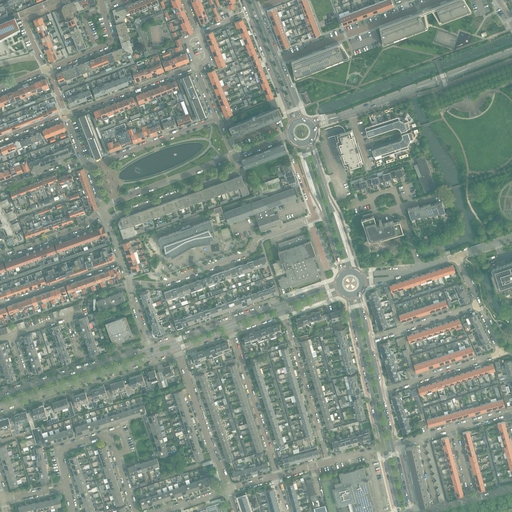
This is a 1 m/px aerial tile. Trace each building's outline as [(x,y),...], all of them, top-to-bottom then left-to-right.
[(7,0),(0,0),(5,9),(8,8),(9,12),(12,11),(10,7),(7,0)] [(18,0),(12,0),(14,4),(16,3),(18,8),(16,9),(17,11),(22,9),(21,6),(20,4),(18,0)] [(79,0),(78,0),(74,2),(77,10),(83,7),(79,0)] [(143,0),(139,0),(138,1),(141,9),(142,9),(143,12),(145,11),(144,8),(147,7),(143,0)] [(384,0),(383,0),(380,2),(383,10),(388,9),(384,0)] [(391,0),(384,0),(388,9),(394,6),(391,0)] [(457,0),(432,10),(439,21),(468,10),(462,0),(457,0)] [(138,1),(132,3),(136,11),(141,9),(138,1)] [(308,1),(299,4),(301,9),(309,5),(308,1)] [(63,6),(62,8),(71,12),(77,10),(74,2),(63,6)] [(380,2),(375,3),(378,12),(383,10),(380,2)] [(132,3),(127,5),(130,13),(130,14),(136,11),(132,3)] [(375,3),(370,5),(373,14),(378,12),(375,3)] [(173,7),(175,12),(183,9),(181,4),(173,7)] [(194,7),(196,12),(204,9),(201,4),(194,7)] [(112,11),(124,17),(125,15),(130,13),(127,5),(126,5),(112,11)] [(309,5),(301,9),(302,13),(311,10),(309,5)] [(370,5),(364,7),(368,16),(373,14),(370,5)] [(275,7),(267,10),(269,15),(277,12),(275,7)] [(364,7),(359,9),(363,18),(368,16),(364,7)] [(61,10),(66,21),(74,18),(71,12),(62,8),(61,10)] [(175,12),(178,18),(186,15),(183,9),(175,12)] [(196,12),(198,18),(206,15),(204,9),(196,12)] [(359,9),(354,11),(358,20),(363,18),(359,9)] [(302,14),(300,15),(301,19),(304,18),(313,15),(311,10),(302,13),(302,14)] [(348,10),(344,12),(345,15),(344,15),(348,24),(353,22),(349,13),(348,10)] [(112,11),(116,25),(125,22),(123,18),(124,17),(112,11)] [(277,12),(269,15),(270,20),(279,17),(282,16),(280,11),(277,12)] [(354,11),(349,13),(353,22),(358,20),(354,11)] [(380,29),(383,42),(426,26),(424,13),(380,29)] [(178,18),(180,24),(188,20),(186,15),(178,18)] [(208,20),(206,15),(198,18),(201,24),(208,20)] [(313,15),(304,18),(306,23),(315,20),(313,15)] [(344,15),(339,17),(342,26),(348,24),(344,15)] [(14,17),(0,22),(0,39),(1,39),(0,39),(0,38),(13,33),(13,32),(13,33),(12,32),(19,29),(19,28),(19,29),(18,28),(18,27),(14,17)] [(33,20),(36,26),(44,23),(44,20),(43,21),(41,17),(33,20)] [(279,17),(270,20),(272,25),(281,22),(279,17)] [(66,21),(68,27),(76,24),(74,18),(66,21)] [(236,22),(238,27),(245,25),(242,19),(236,22)] [(180,24),(182,29),(190,26),(188,20),(180,24)] [(315,20),(306,23),(308,28),(317,24),(315,20)] [(281,22),(272,25),(274,30),(283,26),(286,25),(284,21),(281,22)] [(116,25),(117,31),(126,28),(124,23),(125,22),(116,25)] [(38,32),(46,29),(47,28),(46,26),(45,26),(44,23),(36,26),(38,32)] [(68,27),(71,32),(78,29),(76,24),(68,27)] [(317,24),(308,28),(310,33),(318,29),(317,24)] [(238,27),(241,33),(247,30),(245,25),(238,27)] [(283,26),(274,30),(276,35),(285,31),(287,30),(286,25),(283,26)] [(190,26),(182,29),(180,30),(182,36),(193,31),(190,26)] [(117,31),(119,37),(127,34),(126,28),(117,31)] [(40,38),(48,35),(50,34),(49,31),(47,32),(46,29),(38,32),(40,38)] [(71,32),(73,38),(81,35),(78,29),(71,32)] [(310,33),(307,34),(309,38),(311,37),(312,38),(320,34),(318,29),(310,33)] [(205,34),(207,40),(214,37),(212,31),(205,34)] [(276,35),(277,39),(286,36),(284,31),(276,35)] [(40,38),(43,44),(53,39),(50,34),(48,35),(40,38)] [(119,37),(121,42),(129,40),(127,34),(119,37)] [(73,38),(75,44),(83,41),(81,35),(73,38)] [(243,38),(245,44),(251,42),(249,36),(243,38)] [(286,36),(277,39),(279,44),(288,41),(286,36)] [(207,40),(209,45),(216,43),(214,37),(207,40)] [(43,44),(45,49),(53,46),(55,45),(53,39),(43,44)] [(121,42),(122,48),(131,52),(132,51),(129,40),(121,42)] [(86,47),(83,41),(75,44),(77,47),(74,48),(76,52),(83,49),(82,48),(86,47)] [(288,41),(279,44),(281,49),(290,46),(288,41)] [(245,44),(247,50),(253,47),(251,42),(245,44)] [(209,45),(212,51),(219,48),(216,43),(209,45)] [(295,76),(332,62),(347,56),(340,45),(292,63),(295,76)] [(45,49),(47,55),(55,52),(55,51),(56,51),(55,48),(54,49),(53,46),(45,49)] [(247,50),(249,55),(256,53),(253,47),(247,50)] [(122,48),(117,50),(120,58),(131,54),(131,52),(122,48)] [(212,51),(214,56),(221,54),(219,48),(212,51)] [(117,50),(111,52),(114,60),(120,58),(117,50)] [(57,55),(55,52),(47,55),(50,61),(54,59),(55,60),(61,58),(59,54),(57,55)] [(111,52),(106,54),(109,62),(114,60),(111,52)] [(186,53),(180,55),(183,63),(189,61),(186,53)] [(249,55),(252,61),(258,58),(256,53),(249,55)] [(106,54),(100,56),(103,64),(109,62),(106,54)] [(214,56),(216,62),(223,59),(221,54),(214,56)] [(180,55),(174,57),(177,65),(183,63),(180,55)] [(100,56),(95,59),(98,67),(103,64),(100,56)] [(174,57),(168,60),(171,68),(177,65),(174,57)] [(252,61),(254,66),(260,64),(258,58),(252,61)] [(95,59),(89,61),(93,69),(98,67),(95,59)] [(226,65),(223,59),(216,62),(219,68),(226,65)] [(165,70),(171,68),(168,60),(162,62),(165,70)] [(89,61),(84,63),(87,71),(93,69),(89,61)] [(84,63),(78,65),(81,73),(87,71),(84,63)] [(160,63),(155,65),(158,73),(163,71),(160,63)] [(254,73),(256,72),(262,69),(260,64),(254,66),(251,67),(254,73)] [(78,65),(73,67),(76,75),(81,73),(78,65)] [(155,65),(149,67),(152,75),(158,73),(155,65)] [(73,67),(67,69),(71,77),(76,75),(73,67)] [(149,67),(144,69),(147,77),(152,75),(149,67)] [(67,69),(62,72),(65,80),(71,77),(67,69)] [(144,69),(138,71),(141,79),(147,77),(144,69)] [(207,72),(209,78),(216,75),(214,69),(207,72)] [(256,72),(258,77),(265,75),(262,69),(256,72)] [(135,81),(141,79),(138,71),(133,74),(135,81)] [(60,82),(65,80),(62,72),(56,74),(58,77),(55,78),(58,84),(60,83),(60,82)] [(124,74),(125,76),(128,84),(134,82),(131,74),(128,75),(127,73),(124,74)] [(190,74),(182,78),(198,118),(207,115),(199,96),(198,94),(198,93),(190,74)] [(209,78),(212,83),(219,81),(216,75),(209,78)] [(258,77),(261,83),(267,81),(265,75),(258,77)] [(125,76),(120,78),(122,86),(128,84),(125,76)] [(45,78),(39,81),(43,89),(48,87),(45,78)] [(120,78),(114,81),(117,88),(122,86),(120,78)] [(39,81),(34,83),(37,91),(43,89),(39,81)] [(91,86),(93,89),(95,96),(101,94),(98,87),(95,88),(92,81),(89,82),(91,86)] [(114,81),(109,83),(112,90),(117,88),(114,81)] [(175,81),(170,83),(173,91),(176,90),(178,94),(180,93),(175,81)] [(212,83),(214,89),(221,86),(219,81),(212,83)] [(260,90),(263,89),(269,86),(267,81),(261,83),(258,84),(260,90)] [(31,84),(28,85),(32,93),(37,91),(34,83),(33,82),(30,84),(31,84)] [(84,84),(85,87),(87,90),(84,91),(87,100),(93,98),(90,89),(87,83),(84,84)] [(109,83),(103,85),(106,92),(112,90),(109,83)] [(170,83),(164,85),(167,93),(173,91),(170,83)] [(163,85),(159,87),(158,87),(161,95),(167,93),(164,85),(164,84),(163,85)] [(28,85),(23,87),(26,96),(32,93),(28,85)] [(103,85),(98,87),(101,94),(106,92),(103,85)] [(216,94),(223,91),(226,90),(224,85),(221,86),(214,89),(216,94)] [(157,88),(153,89),(156,97),(161,95),(158,87),(159,87),(159,86),(157,87),(157,88)] [(263,89),(265,94),(271,92),(269,86),(263,89)] [(23,87),(17,90),(21,98),(26,96),(23,87)] [(14,91),(12,92),(15,100),(21,98),(17,90),(17,89),(14,90),(14,91)] [(152,90),(148,91),(147,91),(150,99),(156,97),(153,89),(151,89),(152,90)] [(84,91),(78,94),(81,102),(87,100),(84,91)] [(146,92),(142,93),(142,94),(145,101),(148,100),(149,103),(151,102),(150,99),(147,91),(148,91),(147,91),(146,91),(146,92)] [(216,94),(218,100),(225,97),(223,91),(216,94)] [(12,92),(6,94),(10,102),(15,100),(12,92)] [(273,97),(271,92),(265,94),(267,100),(273,97)] [(309,100),(306,92),(300,94),(303,102),(309,100)] [(139,104),(145,101),(142,94),(142,93),(140,93),(140,94),(136,96),(139,104)] [(6,94),(1,96),(4,104),(10,102),(6,94)] [(78,94),(73,96),(76,104),(81,102),(78,94)] [(70,106),(76,104),(73,96),(67,98),(70,106)] [(133,97),(128,99),(127,99),(130,107),(136,105),(133,97)] [(218,100),(221,105),(228,103),(225,97),(218,100)] [(52,102),(49,103),(53,113),(58,111),(53,98),(51,99),(52,102)] [(126,99),(122,101),(125,109),(130,107),(127,99),(128,99),(127,98),(126,99)] [(120,101),(116,103),(119,111),(125,109),(122,101),(122,100),(120,101)] [(45,101),(43,102),(49,116),(49,115),(53,113),(49,103),(46,104),(45,101)] [(43,106),(40,107),(44,118),(49,116),(43,102),(41,103),(43,106)] [(115,103),(111,105),(110,105),(114,113),(119,111),(116,103),(116,102),(115,103)] [(221,105),(223,111),(230,108),(228,103),(221,105)] [(109,106),(105,107),(108,115),(114,113),(110,105),(111,105),(111,104),(109,105),(109,106)] [(34,106),(35,110),(36,112),(39,120),(44,118),(40,107),(37,108),(36,105),(34,106)] [(35,122),(39,120),(36,112),(35,110),(34,106),(32,107),(34,111),(31,112),(35,122)] [(104,108),(99,109),(102,117),(108,115),(105,107),(103,107),(104,108)] [(232,114),(230,108),(223,111),(225,117),(232,114)] [(230,128),(233,136),(281,117),(278,108),(230,128)] [(97,119),(102,117),(99,109),(98,109),(98,110),(94,112),(97,119)] [(21,127),(25,125),(22,116),(19,117),(17,112),(15,113),(21,127)] [(30,123),(35,122),(31,112),(29,113),(28,113),(26,114),(30,123)] [(179,126),(191,121),(188,113),(185,114),(176,118),(179,126)] [(25,125),(30,123),(26,114),(24,114),(25,115),(22,116),(25,125)] [(87,114),(78,117),(85,137),(86,136),(87,139),(86,139),(94,158),(102,155),(95,135),(94,133),(87,114)] [(7,119),(11,131),(16,129),(13,122),(11,123),(8,116),(6,117),(7,119)] [(165,131),(171,129),(166,118),(163,119),(162,116),(160,117),(165,131)] [(170,116),(166,118),(171,129),(177,127),(174,119),(172,119),(170,116)] [(398,116),(391,118),(394,127),(396,127),(397,127),(398,127),(401,121),(399,119),(398,116)] [(391,118),(385,120),(387,129),(394,127),(391,118)] [(6,122),(3,123),(7,133),(11,131),(7,119),(5,119),(6,122)] [(153,126),(156,134),(162,132),(159,124),(158,121),(155,122),(154,119),(151,120),(153,126)] [(385,120),(378,122),(381,131),(387,129),(385,120)] [(151,127),(148,128),(147,128),(149,134),(149,133),(150,136),(156,134),(153,126),(151,121),(149,121),(151,127)] [(404,122),(401,121),(398,127),(399,128),(400,129),(401,131),(410,128),(407,121),(404,122)] [(63,122),(57,124),(60,132),(66,129),(63,122)] [(378,122),(371,125),(374,133),(381,131),(378,122)] [(124,123),(114,127),(121,147),(121,145),(133,141),(128,129),(126,130),(126,129),(124,123)] [(142,130),(137,133),(139,141),(145,139),(144,135),(149,134),(147,128),(148,128),(147,125),(141,127),(142,130)] [(367,135),(374,133),(371,125),(365,127),(367,135)] [(110,151),(121,147),(114,127),(108,129),(110,134),(105,136),(110,151)] [(45,138),(50,136),(47,128),(42,130),(45,138)] [(128,129),(133,141),(133,143),(139,141),(137,133),(133,134),(132,131),(131,128),(128,129)] [(352,130),(334,135),(337,146),(336,146),(340,159),(342,159),(345,169),(363,164),(352,130)] [(35,133),(38,141),(41,140),(43,145),(45,144),(40,131),(38,132),(37,131),(35,132),(35,133)] [(402,137),(402,138),(408,142),(411,143),(413,138),(411,131),(402,134),(402,136),(402,137)] [(31,134),(29,135),(35,148),(37,148),(34,143),(38,141),(35,133),(34,133),(31,134)] [(24,136),(24,137),(27,145),(30,144),(31,147),(32,149),(35,148),(29,135),(27,136),(26,136),(24,136)] [(21,139),(19,139),(22,147),(23,151),(24,153),(26,152),(24,147),(27,145),(24,137),(23,137),(21,138),(21,139)] [(407,144),(408,142),(402,138),(401,139),(400,140),(399,141),(401,150),(408,147),(407,144)] [(15,141),(13,142),(16,149),(19,155),(21,154),(19,149),(22,147),(19,139),(18,140),(18,139),(16,140),(15,141)] [(399,141),(392,143),(395,152),(401,150),(399,141)] [(392,143),(385,145),(388,154),(395,152),(392,143)] [(8,153),(9,155),(9,156),(10,158),(14,156),(12,151),(9,144),(5,145),(8,153)] [(71,144),(66,146),(70,155),(74,153),(75,152),(71,144)] [(244,168),(286,151),(283,144),(242,160),(244,168)] [(2,146),(0,146),(0,147),(5,160),(7,159),(6,156),(5,156),(4,154),(8,153),(5,145),(4,145),(2,145),(2,146)] [(385,145),(379,147),(382,156),(388,154),(385,145)] [(66,146),(62,147),(65,157),(70,155),(66,146)] [(375,158),(382,156),(379,147),(372,150),(375,158)] [(57,149),(52,151),(55,161),(60,159),(57,151),(58,151),(57,149)] [(44,154),(42,155),(46,164),(51,162),(48,155),(44,156),(44,154)] [(418,164),(414,166),(425,193),(436,188),(430,174),(431,173),(424,155),(416,159),(418,164)] [(30,170),(27,164),(27,162),(25,158),(24,159),(25,161),(20,163),(23,172),(24,172),(26,172),(27,171),(30,170)] [(31,160),(27,162),(27,164),(28,164),(31,169),(32,170),(36,168),(33,161),(34,160),(33,158),(31,159),(31,160)] [(13,164),(14,166),(17,174),(19,173),(20,173),(22,172),(18,162),(13,164)] [(282,166),(284,171),(291,169),(289,163),(282,166)] [(3,166),(1,167),(6,179),(8,178),(9,178),(10,178),(11,177),(8,169),(5,170),(4,166),(3,166)] [(401,168),(389,172),(391,178),(396,177),(397,182),(401,180),(400,176),(403,175),(401,168)] [(284,171),(286,177),(293,174),(291,169),(284,171)] [(389,172),(377,176),(380,182),(384,181),(386,185),(390,184),(388,179),(391,178),(389,172)] [(55,174),(51,176),(54,184),(54,186),(57,184),(59,189),(60,188),(57,178),(55,174)] [(296,181),(293,174),(286,177),(280,179),(282,182),(287,180),(289,183),(296,181)] [(66,175),(61,177),(65,186),(67,185),(69,190),(71,189),(66,175)] [(241,176),(236,178),(239,187),(242,196),(249,194),(244,181),(243,181),(241,176)] [(377,176),(366,180),(368,186),(372,185),(374,189),(378,188),(376,183),(380,182),(377,176)] [(62,187),(65,186),(61,177),(57,178),(60,188),(62,194),(63,198),(66,197),(62,187)] [(251,191),(279,180),(278,177),(250,187),(251,191)] [(46,178),(42,180),(44,187),(47,186),(50,192),(51,192),(46,178)] [(236,178),(230,180),(233,189),(239,187),(236,178)] [(230,180),(224,183),(227,191),(233,189),(230,180)] [(364,187),(368,186),(366,180),(354,184),(356,190),(361,189),(362,193),(366,192),(364,187)] [(37,181),(33,183),(36,192),(39,191),(41,196),(42,195),(37,181)] [(224,183),(218,185),(221,194),(227,191),(224,183)] [(28,185),(24,186),(26,194),(27,195),(29,194),(32,200),(34,200),(33,199),(32,196),(28,185)] [(218,185),(212,187),(215,196),(221,194),(218,185)] [(212,187),(205,189),(209,198),(215,196),(212,187)] [(19,188),(14,190),(17,198),(18,200),(21,199),(22,203),(24,202),(19,188)] [(265,198),(255,202),(258,208),(266,205),(267,208),(273,206),(275,205),(276,205),(296,198),(295,194),(293,188),(276,194),(268,197),(267,194),(264,196),(265,198)] [(205,189),(199,191),(203,200),(209,198),(205,189)] [(199,191),(193,194),(197,202),(203,200),(199,191)] [(193,194),(187,196),(190,204),(197,202),(193,194)] [(187,196),(181,198),(184,207),(190,204),(187,196)] [(181,198),(175,200),(178,209),(184,207),(181,198)] [(252,199),(249,201),(249,203),(250,204),(253,212),(254,211),(258,221),(260,229),(280,222),(277,214),(276,214),(273,206),(267,208),(266,205),(258,208),(255,202),(253,202),(252,199)] [(77,200),(75,201),(80,214),(85,213),(82,205),(80,206),(79,204),(78,204),(77,200)] [(175,200),(169,202),(172,211),(178,209),(175,200)] [(75,216),(80,214),(75,201),(73,202),(75,205),(72,206),(73,209),(75,216)] [(0,212),(4,211),(3,208),(10,205),(9,202),(0,205),(0,212)] [(61,204),(62,206),(62,207),(65,216),(68,224),(73,222),(71,217),(68,211),(65,202),(61,204)] [(169,202),(163,204),(166,213),(172,211),(169,202)] [(442,202),(436,204),(439,214),(445,212),(442,202)] [(249,204),(225,212),(228,222),(253,214),(253,212),(250,204),(249,203),(249,204)] [(163,204),(157,207),(160,215),(166,213),(163,204)] [(430,204),(424,205),(428,216),(433,214),(434,214),(431,205),(430,204)] [(436,204),(431,205),(434,214),(433,214),(434,216),(439,214),(436,204)] [(419,205),(413,207),(416,218),(421,216),(422,216),(419,207),(419,205)] [(424,205),(419,207),(422,216),(421,216),(422,218),(428,216),(424,205)] [(157,207),(150,209),(154,218),(160,215),(157,207)] [(411,220),(416,218),(413,207),(407,209),(411,220)] [(150,209),(144,211),(147,220),(154,218),(150,209)] [(0,219),(14,213),(12,210),(6,213),(4,211),(0,212),(0,219)] [(57,215),(55,216),(59,227),(63,225),(58,211),(56,212),(57,215)] [(60,211),(58,211),(63,225),(68,224),(65,216),(63,217),(60,211)] [(144,211),(138,213),(141,222),(147,220),(144,211)] [(382,224),(381,220),(380,220),(379,220),(378,220),(378,221),(375,222),(372,212),(362,215),(363,218),(361,219),(361,221),(361,222),(362,224),(363,225),(363,224),(369,241),(380,237),(381,239),(403,232),(398,219),(382,224)] [(0,223),(0,226),(0,227),(10,222),(9,220),(15,217),(14,213),(0,219),(0,223)] [(133,225),(141,222),(138,213),(121,219),(122,222),(118,223),(124,239),(136,234),(133,225)] [(51,214),(49,215),(54,228),(59,227),(55,216),(54,214),(51,215),(51,214)] [(49,219),(46,220),(49,230),(54,228),(49,215),(47,215),(49,219)] [(39,222),(36,223),(40,233),(45,232),(41,221),(41,220),(40,218),(38,219),(39,222)] [(41,220),(41,221),(45,232),(49,230),(46,220),(43,220),(43,219),(41,220)] [(33,220),(31,221),(36,235),(40,233),(36,223),(34,223),(33,220)] [(181,230),(158,238),(161,246),(164,245),(167,257),(170,255),(171,257),(189,247),(192,246),(196,245),(210,242),(209,240),(213,239),(213,240),(214,239),(208,230),(213,228),(210,220),(191,226),(190,225),(180,228),(181,230)] [(3,229),(4,232),(19,225),(18,222),(11,225),(10,222),(0,227),(2,230),(3,229)] [(26,238),(31,236),(28,229),(26,230),(24,224),(22,224),(26,238)] [(4,235),(6,238),(15,234),(14,231),(21,228),(19,225),(4,232),(5,235),(4,235)] [(103,226),(96,228),(99,237),(106,235),(103,226)] [(96,229),(89,231),(92,240),(98,237),(99,237),(96,228),(96,229)] [(89,231),(83,234),(86,242),(91,240),(92,240),(89,231)] [(16,236),(15,234),(6,238),(7,241),(8,241),(10,244),(14,242),(15,242),(19,241),(17,236),(16,236)] [(83,234),(76,236),(79,244),(83,243),(86,242),(83,234)] [(293,287),(319,277),(312,256),(315,255),(310,240),(307,242),(304,234),(278,244),(281,251),(278,252),(281,261),(272,264),(277,275),(286,272),(287,276),(278,279),(281,288),(292,285),(293,287)] [(72,237),(69,238),(72,247),(75,246),(79,244),(76,236),(76,237),(73,238),(72,237)] [(62,241),(65,249),(69,248),(72,247),(69,238),(66,240),(63,242),(62,241)] [(62,241),(55,243),(58,252),(59,251),(64,250),(65,249),(62,241)] [(123,243),(125,249),(132,247),(130,241),(123,243)] [(53,244),(46,247),(49,255),(55,253),(56,253),(53,244)] [(102,250),(102,251),(103,251),(107,262),(114,260),(114,258),(110,246),(102,249),(102,250)] [(46,247),(39,249),(42,258),(49,255),(46,247)] [(125,249),(127,255),(134,252),(132,247),(125,249)] [(39,249),(32,252),(35,260),(42,258),(39,249)] [(102,256),(97,257),(100,265),(107,262),(103,251),(102,251),(100,252),(102,256)] [(129,260),(138,257),(136,251),(134,252),(127,255),(129,260)] [(32,252),(26,254),(29,262),(35,260),(32,252)] [(22,255),(19,256),(22,265),(29,262),(26,254),(25,254),(26,255),(22,256),(22,255)] [(92,254),(89,255),(94,267),(100,265),(97,257),(94,258),(93,255),(92,255),(92,254)] [(88,260),(84,262),(87,269),(94,267),(89,255),(87,256),(88,260)] [(12,259),(15,267),(16,271),(20,270),(18,266),(22,265),(19,256),(15,258),(16,258),(12,260),(12,259)] [(265,256),(259,258),(262,266),(268,264),(265,256)] [(129,260),(131,266),(140,263),(138,257),(129,260)] [(79,258),(76,259),(81,272),(87,269),(84,262),(81,263),(79,258)] [(259,258),(253,260),(256,268),(262,266),(259,258)] [(12,259),(5,261),(8,270),(15,267),(12,259)] [(75,265),(71,266),(74,274),(81,272),(76,259),(73,259),(75,265)] [(253,260),(247,262),(250,270),(256,268),(253,260)] [(511,261),(492,269),(493,273),(492,273),(497,290),(511,285),(511,261)] [(66,262),(63,263),(67,276),(74,274),(71,266),(68,268),(66,262)] [(247,262),(241,265),(244,272),(244,274),(250,272),(250,270),(247,262)] [(62,270),(58,271),(61,279),(67,276),(63,263),(60,264),(62,270)] [(140,266),(140,263),(131,266),(133,272),(140,269),(139,266),(140,266)] [(241,265),(235,267),(238,275),(238,276),(239,277),(245,275),(244,274),(244,272),(241,265)] [(53,267),(50,268),(54,281),(61,279),(58,271),(55,273),(53,267)] [(117,267),(113,268),(115,276),(118,283),(122,282),(123,281),(118,267),(117,267)] [(235,267),(229,269),(232,277),(234,276),(235,277),(238,276),(238,275),(235,267)] [(48,283),(54,281),(50,268),(47,269),(43,270),(44,272),(48,271),(49,274),(45,276),(48,283)] [(229,269),(223,271),(226,279),(232,277),(229,269)] [(108,270),(103,272),(106,279),(109,278),(111,284),(111,286),(113,285),(108,270)] [(39,271),(37,272),(42,285),(46,284),(43,276),(41,277),(39,271)] [(223,271),(217,273),(220,281),(226,279),(223,271)] [(217,273),(211,275),(214,283),(220,281),(217,273)] [(31,274),(29,275),(33,288),(37,287),(35,279),(33,280),(31,274)] [(99,274),(94,275),(97,282),(99,281),(102,289),(104,288),(99,274)] [(424,274),(418,276),(420,283),(421,285),(427,284),(426,281),(424,274)] [(211,275),(205,277),(208,285),(209,287),(215,285),(214,283),(211,275)] [(22,277),(20,278),(25,291),(29,290),(26,282),(24,283),(22,277)] [(89,277),(85,279),(87,286),(90,285),(90,286),(92,292),(92,293),(95,292),(92,285),(92,284),(89,277)] [(205,277),(199,279),(202,287),(208,285),(205,277)] [(199,279),(193,281),(197,291),(197,292),(203,290),(202,287),(199,279)] [(14,280),(12,281),(16,294),(21,293),(17,282),(15,283),(14,280)] [(80,280),(75,282),(79,292),(80,294),(82,294),(83,296),(85,295),(83,289),(83,287),(80,280)] [(407,280),(401,282),(403,288),(409,286),(407,280)] [(193,281),(187,283),(190,291),(191,293),(197,291),(193,281)] [(75,282),(71,284),(73,291),(74,292),(76,298),(78,298),(76,293),(79,292),(75,282)] [(5,283),(3,284),(8,297),(12,296),(9,286),(7,286),(5,283)] [(187,283),(181,286),(184,293),(190,291),(187,283)] [(71,284),(66,285),(68,293),(71,292),(71,293),(73,297),(74,299),(76,298),(74,292),(73,291),(71,284)] [(391,292),(398,290),(395,284),(389,286),(391,292)] [(454,288),(456,293),(464,289),(462,284),(454,288)] [(275,285),(269,287),(272,295),(278,293),(275,285)] [(64,286),(59,288),(61,295),(62,296),(64,302),(66,302),(67,301),(67,299),(66,300),(65,299),(64,295),(64,294),(66,293),(64,286)] [(181,286),(176,288),(178,295),(179,298),(185,296),(184,293),(181,286)] [(269,287),(263,289),(266,297),(272,295),(269,287)] [(60,296),(61,295),(59,288),(54,289),(58,300),(60,299),(62,303),(64,302),(62,296),(60,297),(60,296)] [(176,288),(170,290),(172,298),(173,300),(176,299),(175,297),(178,295),(176,288)] [(54,289),(49,291),(55,306),(57,305),(55,300),(58,300),(54,289)] [(263,289),(257,291),(260,299),(266,297),(263,289)] [(467,294),(464,289),(456,293),(459,298),(467,294)] [(98,310),(125,300),(122,291),(120,292),(119,290),(117,291),(118,293),(95,301),(98,310)] [(170,290),(164,292),(166,300),(172,298),(170,290)] [(367,293),(369,299),(378,296),(376,290),(367,293)] [(49,291),(45,293),(47,300),(50,299),(53,307),(55,306),(49,291)] [(148,291),(140,294),(142,300),(150,298),(148,291)] [(257,291),(251,293),(254,302),(260,299),(257,291)] [(251,293),(245,296),(248,304),(254,302),(251,293)] [(43,308),(44,307),(40,294),(35,296),(38,303),(41,302),(43,308)] [(470,300),(467,294),(459,298),(458,299),(460,304),(463,303),(470,300)] [(245,296),(239,298),(242,306),(248,304),(245,296)] [(369,299),(371,305),(380,302),(378,296),(369,299)] [(31,298),(26,299),(28,307),(29,307),(30,309),(32,308),(34,313),(36,312),(31,298)] [(150,298),(142,300),(144,306),(152,303),(150,298)] [(239,298),(233,300),(236,308),(242,306),(239,298)] [(233,300),(227,302),(230,310),(236,308),(233,300)] [(445,300),(439,302),(441,308),(447,306),(445,300)] [(24,317),(26,316),(21,301),(17,303),(19,310),(20,312),(22,311),(24,317)] [(219,305),(215,306),(218,314),(224,312),(221,304),(220,301),(218,302),(219,305)] [(227,302),(221,304),(224,312),(230,310),(227,302)] [(371,305),(373,311),(382,308),(380,302),(371,305)] [(152,303),(144,306),(146,312),(154,309),(152,303)] [(15,320),(17,319),(12,304),(7,306),(9,313),(12,312),(15,320)] [(215,306),(209,308),(212,316),(218,314),(215,306)] [(209,308),(203,310),(206,318),(212,316),(209,308)] [(373,311),(375,317),(384,314),(382,308),(373,311)] [(154,309),(146,312),(149,318),(156,315),(154,309)] [(194,313),(192,314),(194,322),(200,320),(198,312),(197,312),(196,309),(193,310),(194,313)] [(203,310),(198,312),(200,320),(206,318),(203,310)] [(341,310),(332,312),(330,313),(327,314),(329,321),(332,320),(332,321),(343,319),(341,310)] [(314,311),(308,314),(312,325),(315,324),(314,321),(322,318),(321,316),(320,313),(319,313),(319,311),(315,313),(314,311)] [(189,315),(186,316),(189,324),(194,322),(192,314),(191,313),(188,313),(189,315)] [(401,322),(407,320),(405,313),(399,315),(401,322)] [(301,316),(302,317),(304,323),(308,322),(309,326),(312,325),(308,314),(301,316)] [(375,317),(377,323),(386,320),(384,314),(375,317)] [(470,317),(472,322),(479,319),(476,314),(475,314),(473,315),(470,317)] [(156,315),(149,318),(151,324),(158,321),(156,315)] [(78,319),(80,325),(89,323),(87,316),(85,317),(78,319)] [(114,316),(103,320),(104,323),(105,324),(109,336),(112,344),(119,341),(120,343),(125,341),(124,339),(130,337),(133,336),(125,316),(115,320),(115,319),(114,316)] [(186,316),(180,318),(183,326),(189,324),(186,316)] [(304,323),(302,317),(296,319),(296,321),(296,322),(296,324),(297,324),(298,327),(302,325),(303,328),(305,327),(304,323)] [(174,320),(176,328),(183,326),(180,318),(174,320)] [(459,319),(453,321),(455,328),(461,326),(459,319)] [(472,322),(475,328),(481,325),(479,319),(472,322)] [(388,326),(386,320),(377,323),(379,329),(388,326)] [(158,321),(151,324),(153,330),(160,327),(163,326),(162,324),(160,325),(158,321)] [(80,325),(82,331),(91,329),(89,323),(80,325)] [(278,324),(272,326),(275,334),(281,332),(278,324)] [(50,328),(52,334),(61,331),(59,325),(53,327),(51,328),(50,328)] [(475,328),(477,333),(484,330),(481,325),(475,328)] [(160,327),(153,330),(155,336),(157,335),(158,338),(164,336),(163,333),(165,332),(163,326),(160,327)] [(272,326),(266,328),(270,339),(276,337),(275,334),(272,326)] [(266,328),(261,330),(263,339),(267,337),(268,340),(270,339),(266,328)] [(336,330),(338,336),(346,334),(345,328),(336,330)] [(430,328),(424,330),(426,337),(432,335),(430,328)] [(84,338),(93,335),(96,334),(94,331),(91,332),(91,329),(82,331),(84,338)] [(261,330),(254,332),(257,341),(263,339),(261,330)] [(477,333),(480,339),(486,336),(484,330),(477,333)] [(52,334),(54,340),(63,338),(61,331),(52,334)] [(254,332),(249,334),(251,343),(255,341),(256,344),(258,343),(257,341),(254,332)] [(23,337),(25,343),(33,340),(31,334),(25,336),(23,337)] [(251,343),(249,334),(243,336),(246,345),(249,344),(250,346),(252,345),(251,343)] [(337,343),(339,342),(348,340),(346,334),(338,336),(339,340),(337,341),(337,343)] [(409,343),(415,341),(413,334),(407,336),(409,343)] [(84,338),(86,344),(95,341),(93,335),(84,338)] [(480,339),(482,344),(489,341),(486,336),(480,339)] [(54,340),(56,346),(65,344),(63,338),(54,340)] [(301,342),(303,348),(312,345),(310,339),(308,340),(301,342)] [(25,343),(27,349),(35,346),(33,340),(25,343)] [(339,342),(340,349),(349,347),(348,340),(339,342)] [(86,344),(88,350),(96,347),(95,341),(86,344)] [(491,347),(489,341),(482,344),(485,350),(491,347)] [(227,342),(221,344),(224,352),(228,351),(229,353),(231,353),(227,342)] [(379,345),(381,351),(389,348),(388,345),(389,344),(388,342),(379,345)] [(56,346),(58,352),(67,350),(65,344),(56,346)] [(221,344),(215,346),(218,354),(224,352),(221,344)] [(305,353),(311,351),(314,350),(312,345),(303,348),(305,353)] [(27,349),(29,355),(37,352),(35,346),(27,349)] [(215,346),(209,348),(212,357),(218,354),(215,346)] [(471,346),(465,348),(467,356),(473,354),(471,346)] [(478,346),(474,348),(477,355),(478,357),(482,355),(478,346)] [(98,353),(96,347),(88,350),(90,356),(98,353)] [(340,349),(342,355),(351,353),(349,347),(340,349)] [(209,348),(203,350),(206,359),(212,357),(209,348)] [(280,356),(282,355),(289,353),(287,348),(278,350),(280,356)] [(381,351),(383,357),(391,355),(391,354),(394,353),(393,351),(392,351),(391,351),(390,348),(389,348),(381,351)] [(465,348),(459,350),(461,358),(467,356),(465,348)] [(58,352),(60,359),(69,356),(67,350),(58,352)] [(203,350),(197,352),(200,361),(206,359),(203,350)] [(29,355),(30,361),(39,359),(37,352),(29,355)] [(201,363),(200,361),(197,352),(192,354),(194,363),(193,363),(194,366),(199,365),(199,364),(201,363)] [(342,355),(343,361),(352,359),(351,353),(342,355)] [(383,357),(385,363),(394,360),(396,359),(394,353),(391,354),(391,355),(383,357)] [(448,354),(442,356),(444,363),(450,361),(448,354)] [(0,357),(0,360),(1,364),(9,361),(7,355),(0,357)] [(69,356),(60,359),(58,359),(58,361),(60,362),(61,361),(62,365),(71,362),(69,356)] [(437,358),(431,360),(433,367),(439,365),(437,358)] [(30,361),(32,367),(41,365),(39,359),(30,361)] [(343,361),(345,367),(353,365),(352,359),(343,361)] [(387,369),(395,367),(396,366),(395,363),(397,362),(396,359),(394,360),(385,363),(387,369)] [(1,364),(3,370),(11,367),(9,361),(1,364)] [(416,373),(422,371),(419,363),(414,365),(416,373)] [(43,371),(41,365),(32,367),(34,374),(43,371)] [(161,371),(164,380),(175,376),(174,373),(172,369),(170,365),(163,367),(164,370),(161,371)] [(284,373),(287,373),(294,371),(292,365),(285,367),(283,367),(284,373)] [(355,371),(353,365),(345,367),(346,373),(355,371)] [(387,369),(389,375),(397,373),(397,372),(396,369),(397,369),(396,366),(395,367),(387,369)] [(3,370),(5,376),(13,373),(11,367),(3,370)] [(311,376),(318,374),(320,374),(319,368),(316,369),(310,371),(311,376)] [(158,382),(161,381),(158,372),(155,373),(154,370),(148,372),(150,381),(157,379),(158,382)] [(398,372),(397,372),(397,373),(389,375),(391,381),(399,379),(398,375),(399,375),(398,372)] [(15,380),(13,373),(5,376),(7,382),(15,380)] [(464,373),(458,375),(460,382),(466,380),(464,373)] [(142,374),(135,376),(138,385),(141,384),(142,386),(144,385),(147,392),(151,391),(149,388),(149,385),(147,379),(144,380),(142,374)] [(346,383),(348,383),(357,381),(355,374),(344,377),(346,383)] [(458,375),(452,377),(454,384),(460,382),(458,375)] [(131,384),(128,385),(130,394),(134,392),(133,389),(135,388),(135,386),(138,385),(135,376),(129,378),(131,384)] [(123,380),(116,382),(119,391),(123,390),(123,392),(126,391),(127,395),(130,394),(128,385),(125,386),(123,380)] [(348,383),(350,389),(358,387),(357,381),(348,383)] [(441,381),(435,382),(438,389),(437,389),(438,391),(443,389),(443,387),(441,381)] [(112,390),(109,391),(113,404),(113,403),(112,399),(115,398),(114,395),(117,394),(116,392),(119,391),(116,382),(110,384),(112,390)] [(430,384),(424,386),(426,393),(432,391),(430,384)] [(104,386),(97,388),(100,397),(104,396),(104,398),(105,398),(106,400),(107,403),(109,402),(110,404),(113,404),(109,391),(106,392),(104,386)] [(426,393),(424,386),(418,388),(420,395),(421,397),(426,395),(426,393)] [(348,389),(349,395),(360,393),(358,387),(350,389),(348,389)] [(93,396),(90,397),(92,406),(97,404),(95,401),(98,400),(97,398),(100,397),(97,388),(91,390),(93,396)] [(174,394),(175,397),(176,398),(183,396),(182,390),(174,392),(174,391),(170,392),(171,395),(174,394)] [(204,392),(206,398),(212,396),(210,390),(204,392)] [(85,392),(78,394),(81,403),(85,402),(86,404),(88,403),(89,407),(91,406),(92,406),(90,397),(87,398),(85,392)] [(350,402),(352,401),(361,399),(360,393),(349,395),(350,402)] [(74,402),(71,403),(74,412),(78,410),(76,407),(79,406),(78,404),(81,403),(78,394),(72,396),(74,402)] [(292,402),(296,401),(302,399),(300,394),(294,396),(290,397),(292,402)] [(391,397),(393,403),(401,401),(399,394),(391,397)] [(176,399),(177,403),(177,404),(185,401),(183,396),(176,398),(175,397),(172,398),(173,400),(176,399)] [(66,398),(59,400),(61,408),(62,408),(64,411),(68,410),(70,415),(68,415),(69,417),(75,415),(74,412),(71,403),(70,401),(67,402),(66,398)] [(53,406),(51,407),(52,411),(53,412),(54,412),(55,410),(61,408),(59,400),(52,402),(53,406)] [(143,405),(139,406),(138,407),(140,414),(146,412),(144,405),(145,404),(144,401),(141,402),(143,405)] [(178,405),(179,408),(179,410),(187,407),(185,401),(177,404),(177,403),(174,404),(174,406),(178,405)] [(207,404),(209,409),(216,407),(219,406),(218,404),(217,404),(216,401),(214,401),(207,404)] [(393,403),(395,409),(403,406),(401,401),(393,403)] [(137,407),(133,408),(132,408),(134,416),(140,414),(138,407),(139,406),(138,403),(136,403),(137,407)] [(47,417),(49,416),(50,416),(47,407),(44,408),(43,404),(38,405),(38,406),(31,409),(32,412),(30,413),(32,419),(41,416),(43,420),(47,418),(47,417)] [(51,405),(46,406),(47,407),(50,416),(51,419),(47,420),(48,424),(59,420),(56,412),(55,413),(54,412),(53,412),(52,411),(51,407),(51,405)] [(131,409),(128,410),(126,410),(129,418),(134,416),(132,408),(133,408),(132,405),(130,405),(131,409)] [(354,407),(355,413),(364,411),(362,405),(354,407)] [(125,411),(122,412),(121,412),(123,420),(129,418),(126,410),(128,410),(126,406),(124,407),(125,411)] [(395,409),(397,415),(405,412),(403,406),(395,409)] [(180,411),(181,414),(181,415),(189,413),(187,407),(179,410),(179,408),(175,409),(176,412),(180,411)] [(120,412),(116,414),(115,414),(117,422),(123,420),(121,412),(122,412),(121,408),(118,409),(120,412)] [(114,414),(111,415),(109,416),(112,423),(117,422),(115,414),(116,414),(115,410),(113,411),(114,414)] [(26,411),(20,413),(22,422),(28,420),(31,429),(35,428),(32,420),(32,419),(30,413),(27,414),(26,411)] [(365,417),(364,411),(355,413),(357,419),(365,417)] [(104,414),(102,414),(106,425),(112,423),(109,416),(111,415),(109,412),(107,413),(104,414)] [(397,415),(399,421),(407,418),(406,415),(408,414),(408,412),(405,412),(397,415)] [(14,418),(12,418),(15,429),(19,428),(17,423),(22,422),(20,413),(13,415),(14,418)] [(181,416),(183,420),(183,421),(191,419),(189,413),(181,415),(181,414),(177,415),(178,417),(181,416)] [(102,418),(99,419),(98,419),(100,427),(106,425),(102,414),(101,415),(102,418)] [(147,416),(149,422),(157,420),(157,421),(161,420),(160,418),(156,419),(155,414),(147,416)] [(268,416),(270,422),(277,420),(275,414),(268,416)] [(0,434),(1,434),(1,436),(5,434),(5,435),(9,434),(12,433),(12,435),(16,434),(15,429),(12,418),(9,419),(8,416),(0,418),(0,434)] [(92,418),(91,418),(94,429),(100,427),(98,419),(99,419),(98,416),(96,416),(96,417),(92,418)] [(86,419),(85,420),(89,431),(94,429),(91,418),(90,418),(86,420),(86,419)] [(215,427),(222,424),(224,424),(222,418),(220,419),(213,421),(215,427)] [(399,421),(401,427),(409,424),(407,418),(399,421)] [(183,422),(184,426),(185,427),(193,424),(191,419),(183,421),(183,420),(179,421),(180,423),(183,422)] [(78,422),(79,425),(81,425),(83,433),(89,431),(85,420),(78,422)] [(332,421),(325,423),(327,428),(336,426),(334,420),(332,421)] [(67,429),(66,430),(68,438),(74,436),(72,428),(73,428),(72,424),(70,425),(66,426),(67,429)] [(186,431),(187,433),(194,430),(193,424),(185,427),(184,426),(181,427),(182,429),(185,428),(186,431)] [(411,430),(409,424),(401,427),(403,433),(411,430)] [(77,434),(83,433),(81,425),(79,425),(75,427),(77,434)] [(35,428),(31,429),(31,430),(34,439),(36,444),(33,444),(33,445),(33,446),(34,448),(41,446),(41,445),(44,444),(45,444),(42,433),(41,431),(40,427),(40,426),(38,427),(35,428)] [(151,428),(153,434),(161,431),(161,432),(164,431),(164,429),(160,430),(159,427),(159,426),(151,428)] [(56,433),(55,433),(57,441),(63,439),(60,432),(62,431),(61,427),(58,428),(58,429),(55,430),(56,433)] [(50,435),(49,435),(51,443),(57,441),(55,433),(56,433),(55,430),(55,429),(53,430),(54,434),(50,435)] [(196,436),(194,430),(187,433),(186,431),(183,433),(183,435),(187,434),(188,437),(189,438),(196,436)] [(47,432),(42,433),(45,444),(45,445),(47,444),(51,443),(49,435),(50,435),(49,431),(47,432)] [(153,434),(155,439),(162,437),(162,436),(161,432),(161,431),(153,434)] [(368,432),(362,434),(364,443),(370,441),(368,432)] [(499,441),(502,440),(508,438),(507,432),(500,434),(497,435),(499,441)] [(362,434),(356,436),(358,444),(364,443),(362,434)] [(155,439),(157,445),(164,443),(164,444),(165,444),(168,443),(167,440),(166,437),(165,435),(162,436),(162,437),(155,439)] [(221,444),(227,441),(230,440),(228,435),(225,436),(219,438),(221,444)] [(198,441),(196,436),(189,438),(188,437),(184,438),(186,444),(190,443),(190,444),(198,441)] [(356,436),(350,437),(352,446),(358,444),(356,436)] [(350,437),(344,439),(346,447),(352,446),(350,437)] [(344,439),(338,441),(340,449),(346,447),(344,439)] [(200,447),(198,441),(190,444),(192,448),(188,450),(189,451),(200,447)] [(334,451),(340,449),(338,441),(331,442),(334,451)] [(157,445),(158,451),(166,448),(166,449),(170,448),(169,446),(166,447),(165,444),(164,444),(164,443),(157,445)] [(416,445),(405,448),(419,507),(430,504),(416,445)] [(33,446),(29,448),(30,450),(33,449),(35,453),(35,454),(42,452),(41,446),(34,448),(33,446)] [(93,449),(95,456),(107,452),(105,446),(97,448),(97,447),(93,449)] [(190,455),(190,456),(202,453),(200,447),(189,451),(189,452),(193,451),(194,454),(190,455)] [(316,447),(310,449),(313,457),(319,456),(316,447)] [(467,449),(468,455),(475,453),(474,448),(476,448),(476,447),(467,449)] [(167,453),(166,449),(166,448),(158,451),(160,456),(168,454),(168,455),(172,454),(171,452),(167,453)] [(442,450),(444,456),(452,454),(450,448),(444,449),(444,450),(442,450)] [(293,453),(293,456),(295,462),(301,461),(299,452),(298,449),(292,450),(293,453)] [(310,449),(304,450),(307,459),(313,457),(310,449)] [(304,450),(299,452),(301,461),(307,459),(304,450)] [(0,452),(0,455),(1,459),(9,457),(13,456),(13,454),(8,455),(7,452),(7,451),(0,452)] [(426,454),(431,458),(434,462),(432,455),(429,451),(426,454)] [(35,453),(31,454),(31,456),(35,455),(36,459),(36,460),(44,458),(42,452),(35,454),(35,453)] [(98,462),(101,461),(101,460),(108,457),(107,452),(95,456),(98,462)] [(233,452),(231,453),(225,455),(227,460),(235,458),(233,452)] [(203,458),(202,453),(190,456),(191,458),(194,456),(196,461),(203,458)] [(69,458),(70,464),(78,461),(78,462),(82,460),(81,458),(78,460),(76,455),(69,458)] [(101,460),(101,461),(102,465),(103,466),(110,463),(108,457),(101,460)] [(36,459),(32,459),(33,462),(36,461),(37,464),(37,466),(45,464),(44,458),(36,460),(36,459)] [(156,458),(150,460),(153,467),(152,468),(154,471),(156,471),(154,467),(159,465),(156,458)] [(428,461),(432,465),(436,469),(434,462),(431,458),(428,461)] [(149,469),(152,468),(153,467),(150,460),(145,462),(147,469),(147,470),(148,473),(150,473),(149,469)] [(70,464),(72,469),(80,467),(84,466),(83,464),(80,465),(78,462),(78,461),(70,464)] [(10,462),(3,464),(4,470),(12,468),(12,469),(17,468),(16,465),(16,466),(12,467),(11,463),(10,462)] [(143,471),(147,470),(147,469),(145,462),(139,463),(142,471),(141,471),(142,475),(144,475),(143,471)] [(103,467),(104,470),(105,472),(112,469),(110,463),(103,466),(102,465),(99,466),(99,468),(103,467)] [(137,473),(141,471),(142,471),(139,463),(133,465),(136,473),(135,473),(137,477),(139,476),(137,473)] [(249,465),(249,468),(251,474),(257,473),(255,466),(254,464),(249,465)] [(131,475),(135,473),(136,473),(133,465),(127,467),(130,475),(129,475),(131,479),(133,478),(131,475)] [(430,468),(434,472),(438,476),(436,469),(432,465),(430,468)] [(72,469),(74,475),(82,472),(82,473),(86,472),(85,470),(81,471),(80,467),(72,469)] [(4,470),(6,476),(14,474),(14,475),(19,473),(18,471),(13,473),(12,469),(12,468),(4,470)] [(336,489),(334,489),(338,505),(351,502),(353,511),(374,511),(376,511),(370,492),(367,481),(368,481),(368,480),(367,480),(364,468),(339,474),(341,482),(334,484),(336,489)] [(105,473),(106,476),(107,477),(114,475),(112,469),(105,472),(104,470),(101,472),(101,474),(105,473)] [(450,472),(452,479),(458,477),(457,471),(450,472)] [(74,475),(76,481),(84,478),(84,479),(88,478),(87,476),(83,477),(82,473),(82,472),(74,475)] [(432,475),(436,479),(440,483),(438,476),(434,472),(432,475)] [(208,473),(202,475),(203,479),(202,479),(205,487),(211,485),(208,477),(209,477),(208,473)] [(6,476),(8,482),(16,480),(21,479),(20,477),(15,478),(14,475),(14,474),(6,476)] [(105,485),(109,484),(108,483),(116,480),(114,475),(107,477),(106,476),(103,477),(105,485)] [(196,481),(192,483),(191,483),(193,491),(199,489),(197,481),(198,481),(197,477),(194,478),(196,481)] [(76,481),(78,486),(86,484),(86,485),(90,483),(89,481),(85,483),(84,479),(84,478),(76,481)] [(191,479),(185,481),(186,485),(185,485),(188,492),(193,491),(191,483),(192,483),(191,479)] [(434,482),(438,486),(442,490),(440,483),(436,479),(434,482)] [(108,483),(109,484),(110,487),(110,488),(118,486),(116,480),(108,483)] [(178,487),(175,488),(174,489),(176,496),(182,494),(180,487),(181,486),(179,483),(177,483),(178,487)] [(288,491),(294,489),(297,489),(296,483),(286,485),(288,491)] [(171,498),(176,496),(174,489),(175,488),(174,485),(168,487),(169,490),(168,491),(171,498)] [(111,490),(112,493),(112,494),(120,492),(118,486),(110,488),(110,487),(106,489),(107,491),(111,490)] [(435,489),(440,493),(444,497),(442,490),(438,486),(435,489)] [(165,500),(171,498),(168,491),(169,490),(168,487),(162,488),(163,492),(162,492),(165,500)] [(159,502),(165,500),(162,492),(163,492),(162,488),(156,490),(158,494),(157,494),(159,502)] [(80,492),(82,498),(89,495),(90,496),(93,495),(93,493),(89,494),(88,490),(87,489),(80,492)] [(155,493),(151,494),(152,496),(151,496),(154,504),(159,502),(157,494),(158,494),(156,490),(154,491),(155,493)] [(109,496),(110,500),(111,500),(114,499),(114,500),(122,497),(120,492),(112,494),(112,493),(108,494),(109,496)] [(142,508),(148,506),(146,498),(145,494),(143,495),(144,498),(140,500),(142,508)] [(82,498),(84,504),(91,501),(92,502),(95,501),(95,499),(91,500),(90,496),(89,495),(82,498)] [(124,503),(122,497),(114,500),(114,499),(111,500),(110,500),(111,502),(114,501),(116,506),(124,503)] [(53,499),(47,500),(49,508),(49,511),(51,511),(52,511),(55,510),(55,507),(53,499)] [(84,504),(86,509),(93,507),(97,506),(97,504),(93,505),(92,502),(91,501),(84,504)] [(240,504),(242,510),(249,507),(247,501),(240,504)] [(222,511),(220,503),(206,508),(206,509),(198,511),(222,511)] [(326,511),(325,505),(319,507),(318,503),(312,505),(314,511),(326,511)]
